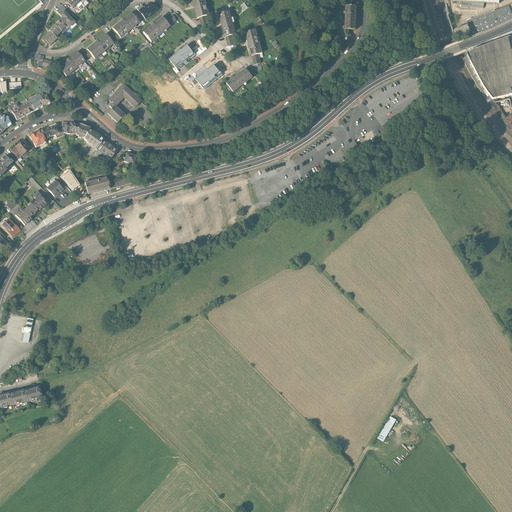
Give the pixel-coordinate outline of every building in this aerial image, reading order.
[(77,0),(68,0),(66,3),(72,9),(79,2),(77,0)] [(205,0),(192,0),(198,19),(199,18),(206,16),(210,15),(205,0)] [(240,6),(244,11),(249,7),(246,2),(240,6)] [(144,8),(139,12),(145,20),(156,11),(151,5),(147,9),(145,6),(144,8)] [(69,13),(62,6),(56,12),(60,16),(64,12),(67,15),(69,13)] [(356,6),(343,6),(342,17),(340,17),(340,30),(343,30),(349,30),(355,30),(356,6)] [(511,12),(508,6),(466,22),(467,25),(470,32),(470,33),(471,37),(484,32),(498,26),(507,21),(511,18),(511,12)] [(229,11),(218,14),(225,37),(232,36),(236,34),(229,11)] [(67,15),(64,12),(60,16),(63,19),(55,26),(61,32),(67,26),(69,28),(74,23),(67,15)] [(131,14),(113,29),(116,33),(120,38),(120,39),(139,23),(131,14)] [(172,15),(165,21),(169,26),(177,20),(172,15)] [(206,16),(199,18),(202,27),(208,25),(206,16)] [(165,21),(162,17),(143,33),(151,42),(170,27),(169,26),(165,21)] [(467,25),(454,30),(457,37),(470,33),(470,32),(467,25)] [(55,26),(49,31),(50,32),(41,40),(47,46),(48,45),(50,46),(57,40),(55,37),(61,32),(55,26)] [(349,30),(343,30),(343,33),(339,40),(346,41),(353,36),(349,35),(349,30)] [(256,31),(245,34),(251,57),(252,57),(258,55),(262,54),(256,31)] [(120,38),(116,33),(109,39),(113,44),(120,38)] [(105,35),(87,50),(87,51),(91,56),(95,60),(113,44),(109,39),(105,35)] [(232,36),(225,37),(228,46),(234,45),(232,37),(232,36)] [(511,37),(508,39),(473,51),(466,55),(467,57),(462,59),(465,65),(469,72),(472,78),(479,90),(487,101),(488,102),(492,99),(493,100),(495,103),(496,102),(497,102),(497,99),(511,96),(511,98),(511,99),(511,98),(511,37)] [(198,57),(207,49),(199,40),(197,42),(201,47),(198,48),(196,46),(192,50),(195,54),(198,57)] [(195,54),(192,50),(187,44),(169,60),(175,67),(176,69),(195,54)] [(87,51),(80,56),(84,61),(91,56),(87,51)] [(77,52),(58,68),(66,77),(85,62),(84,61),(80,56),(77,52)] [(258,55),(252,57),(254,66),(261,64),(258,55)] [(214,64),(214,65),(218,69),(227,61),(223,57),(214,64)] [(42,66),(51,69),(53,63),(44,60),(42,66)] [(218,69),(214,65),(196,80),(195,79),(192,82),(195,85),(198,83),(203,89),(222,74),(218,69)] [(246,69),(227,84),(234,93),(253,78),(246,69)] [(124,85),(109,101),(112,104),(116,107),(124,98),(135,108),(141,102),(124,85)] [(42,93),(27,102),(28,103),(33,112),(43,106),(49,102),(46,96),(44,97),(42,93)] [(19,107),(17,103),(15,104),(17,108),(14,110),(11,106),(8,108),(11,113),(12,112),(13,115),(12,115),(14,118),(15,117),(17,120),(25,116),(24,116),(19,107)] [(28,103),(19,107),(24,116),(26,115),(33,112),(28,103)] [(116,107),(112,104),(110,106),(113,109),(108,114),(118,123),(125,116),(116,107)] [(7,117),(6,118),(4,116),(0,119),(0,125),(4,130),(7,127),(8,128),(11,124),(9,121),(10,120),(7,117)] [(62,123),(61,128),(63,133),(70,135),(70,132),(68,132),(69,130),(67,130),(68,125),(69,125),(69,123),(62,123)] [(70,132),(76,134),(80,125),(70,123),(70,126),(69,125),(68,125),(67,130),(69,130),(68,132),(70,132)] [(64,135),(63,133),(61,128),(59,129),(57,129),(56,125),(48,128),(51,136),(55,135),(56,138),(60,137),(64,135)] [(87,134),(89,130),(89,129),(80,125),(76,134),(76,135),(79,136),(78,137),(81,138),(82,138),(84,139),(87,134)] [(44,139),(51,136),(48,128),(40,132),(44,139)] [(84,140),(97,149),(103,141),(103,140),(89,130),(87,134),(84,140)] [(372,131),(356,139),(360,146),(375,138),(372,131)] [(35,133),(30,136),(34,143),(33,144),(36,148),(46,142),(44,139),(40,132),(36,134),(35,133)] [(24,141),(12,150),(18,158),(30,149),(24,141)] [(112,158),(117,151),(103,141),(97,149),(101,152),(100,152),(103,155),(103,156),(109,160),(111,158),(112,158)] [(133,156),(129,155),(126,155),(124,154),(122,158),(125,159),(124,162),(133,166),(135,158),(133,157),(133,156)] [(8,157),(7,158),(5,156),(0,160),(0,163),(6,170),(14,163),(8,157)] [(69,172),(62,177),(73,189),(78,185),(69,172)] [(108,181),(110,189),(135,183),(133,174),(128,175),(129,176),(108,181)] [(100,178),(85,182),(88,194),(110,189),(108,181),(107,177),(100,179),(100,178)] [(60,185),(56,180),(51,184),(59,193),(63,189),(60,185)] [(59,193),(51,184),(47,188),(49,191),(54,197),(59,193)] [(44,198),(37,191),(33,195),(33,196),(36,199),(32,202),(39,210),(40,211),(48,203),(46,201),(44,201),(43,199),(44,198)] [(13,199),(7,205),(11,209),(17,203),(13,199)] [(29,207),(27,209),(26,207),(23,210),(30,218),(33,215),(33,216),(35,214),(35,213),(39,210),(32,202),(29,205),(29,206),(29,207)] [(23,210),(22,209),(15,215),(25,225),(31,219),(30,218),(23,210)] [(13,223),(9,218),(2,225),(6,229),(13,236),(20,230),(15,225),(13,222),(13,223)] [(33,320),(27,318),(25,328),(23,328),(22,332),(24,333),(22,341),(28,343),(33,320)] [(39,387),(24,391),(27,402),(42,398),(39,387)] [(24,390),(10,394),(12,405),(13,406),(27,402),(24,391),(24,390)] [(9,393),(0,396),(0,408),(12,405),(10,394),(9,393)] [(384,441),(396,421),(391,418),(379,438),(384,441)]
